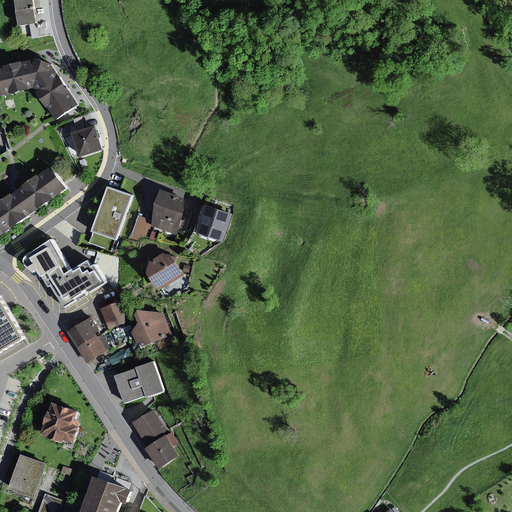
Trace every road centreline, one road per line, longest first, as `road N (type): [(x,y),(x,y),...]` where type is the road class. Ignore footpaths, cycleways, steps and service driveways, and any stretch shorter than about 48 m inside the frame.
road 1 (residential): [(0,258),(37,222),(82,198),(109,163),(99,102),(62,0)]
road 2 (residential): [(0,261),(40,299),(150,469),(187,511)]
